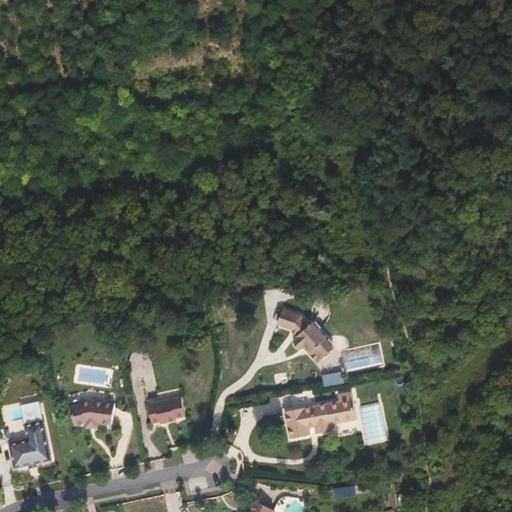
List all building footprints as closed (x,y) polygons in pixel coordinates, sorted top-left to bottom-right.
[(331,349),(323,340),(324,339),(310,324),(306,327),(297,317),(279,310),(274,326),(287,330),(294,338),(290,343),(297,350),(299,349),(301,347),(307,353),(305,356),(311,363),(316,362),(331,349)] [(359,418),(353,392),(340,394),(341,401),(314,406),(294,409),(287,411),(292,438),(312,434),(311,426),(310,423),(317,422),(317,425),(319,432),(334,429),(333,423),(359,418)] [(120,420),(122,399),(93,396),(85,398),(84,401),(73,404),(77,423),(91,420),(91,421),(105,420),(105,418),(120,420)] [(189,425),(185,406),(152,413),(155,432),(163,431),(169,429),(170,432),(179,430),(179,427),(189,425)] [(54,458),(46,420),(27,423),(29,437),(11,441),(17,466),(32,463),(39,461),(54,458)] [(274,511),(275,511),(258,502),(253,511),(274,511)]
